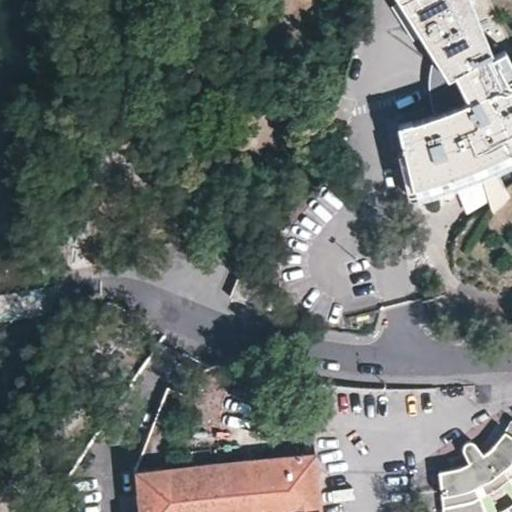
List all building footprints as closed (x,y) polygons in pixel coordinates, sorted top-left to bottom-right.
[(407,170),(400,172),(405,192),(478,169),(511,153),(511,76),(504,82),(468,0),(396,0),(434,61),(447,82),(453,79),(471,105),(456,111),(440,117),(424,121),(398,125),(402,146),(407,170)] [(440,87),(456,111),(471,105),(453,79),(447,82),(440,87)] [(395,148),(400,172),(407,170),(402,146),(395,148)] [(276,275),(245,262),(231,295),(261,308),(276,275)] [(270,377),(248,370),(241,391),(264,397),(270,377)] [(174,394),(147,467),(176,464),(201,404),(174,394)] [(511,511),(511,422),(508,421),(490,447),(483,454),(474,442),(471,441),(468,441),(465,444),(464,449),(465,451),(470,462),(462,466),(439,470),(442,511),(511,511)] [(317,511),(313,452),(176,464),(147,467),(149,511),(317,511)]
